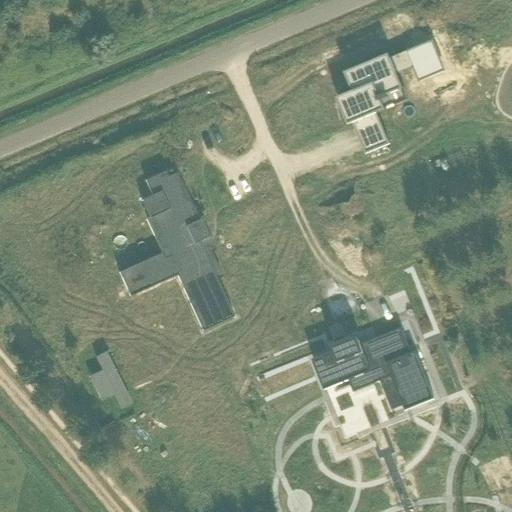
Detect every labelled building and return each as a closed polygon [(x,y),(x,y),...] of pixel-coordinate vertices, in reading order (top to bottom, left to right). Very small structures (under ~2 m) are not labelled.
[(341,97),(337,99),(342,111),(348,126),(353,124),(366,155),(390,145),(377,114),(376,113),(384,110),(380,101),(388,98),(387,96),(391,94),(402,89),(396,75),(397,75),(414,68),(407,52),(390,59),(389,55),(380,59),(351,71),(344,73),(352,92),(341,97)] [(207,110),(197,114),(205,135),(191,141),(203,170),(227,161),(207,110)] [(171,256),(141,270),(149,288),(177,276),(199,324),(231,310),(199,241),(209,237),(201,219),(198,220),(192,205),(191,205),(176,173),(167,177),(165,172),(145,181),(152,196),(141,200),(150,219),(153,218),(171,256)] [(171,256),(153,218),(150,219),(147,220),(162,251),(119,270),(131,297),(149,288),(141,270),(171,256)] [(369,234),(359,241),(373,261),(383,254),(369,234)] [(334,352),(312,360),(325,391),(333,388),(352,380),(356,392),(380,382),(391,378),(403,406),(405,412),(434,400),(415,352),(411,354),(401,329),(360,345),(359,342),(358,341),(358,340),(357,340),(357,339),(356,339),(355,339),(355,338),(354,338),(353,338),(352,338),(351,338),(351,339),(331,346),(334,352)] [(106,353),(96,358),(102,370),(113,393),(121,408),(131,403),(106,353)] [(113,393),(102,370),(89,376),(101,399),(113,393)] [(391,378),(380,382),(392,411),(403,406),(391,378)]
